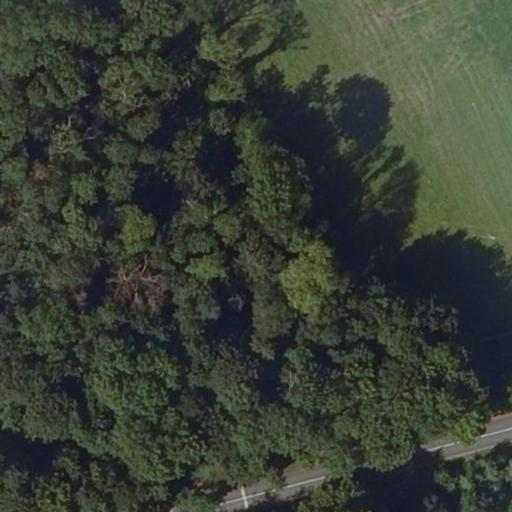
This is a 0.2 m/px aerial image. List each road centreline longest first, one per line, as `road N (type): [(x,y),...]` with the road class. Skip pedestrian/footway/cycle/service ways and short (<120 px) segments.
road 1 (unknown): [(0,500),(511,372)]
road 2 (secondary): [(511,432),(197,511)]
